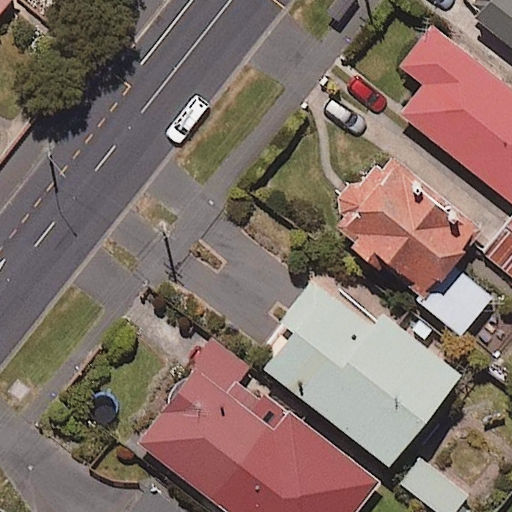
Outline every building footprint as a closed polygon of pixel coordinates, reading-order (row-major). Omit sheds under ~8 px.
[(0,0),(0,16),(13,0),(0,0)] [(511,0),(485,0),(472,17),(511,47),(511,0)] [(511,93),(429,28),(398,68),(422,87),(398,117),(500,197),(511,206),(511,221),(484,258),(511,280),(511,93)] [(473,237),(384,156),(327,220),(458,338),(491,301),(449,263),(473,237)] [(367,328),(313,286),(252,366),(387,470),(457,378),(376,316),(367,328)] [(247,369),(210,341),(133,443),(223,511),(258,511),(290,470),(330,501),(355,468),(288,418),(276,434),(254,417),(263,405),(235,384),(247,369)] [(454,511),(467,495),(423,462),(403,488),(435,511),(454,511)] [(179,511),(150,489),(131,511),(179,511)]
